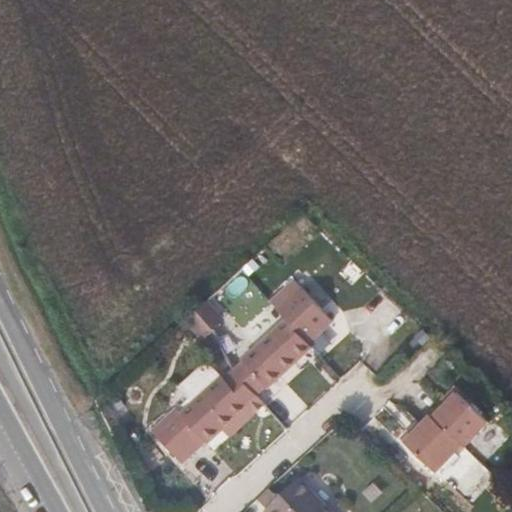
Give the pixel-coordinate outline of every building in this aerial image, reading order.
[(292,279),(269,301),(277,309),(300,288),(292,279)] [(239,360),(241,362),(234,368),(249,385),(258,377),(264,384),(266,386),(310,346),(306,342),(330,320),(300,288),(277,309),(285,318),(239,360)] [(209,321),(197,308),(195,309),(207,323),(209,321)] [(207,323),(195,309),(187,317),(199,330),(207,323)] [(187,317),(175,327),(188,341),(199,330),(187,317)] [(211,328),(207,323),(199,330),(204,335),(211,328)] [(199,330),(188,341),(192,346),(204,335),(199,330)] [(245,402),(239,394),(249,385),(234,368),(225,377),(222,374),(181,411),(176,406),(152,428),(181,460),(205,437),(207,439),(247,403),(245,402)] [(264,384),(258,377),(249,385),(255,393),(264,384)] [(245,402),(255,393),(249,385),(239,394),(245,402)] [(452,387),(442,398),(446,402),(456,390),(452,387)] [(488,420),(456,390),(446,402),(433,416),(461,443),(463,446),(488,420)] [(436,470),(461,443),(433,416),(430,414),(420,425),(405,441),(436,470)] [(416,421),(401,437),(405,441),(420,425),(416,421)] [(270,503),(277,511),(335,511),(306,474),(270,503)]
